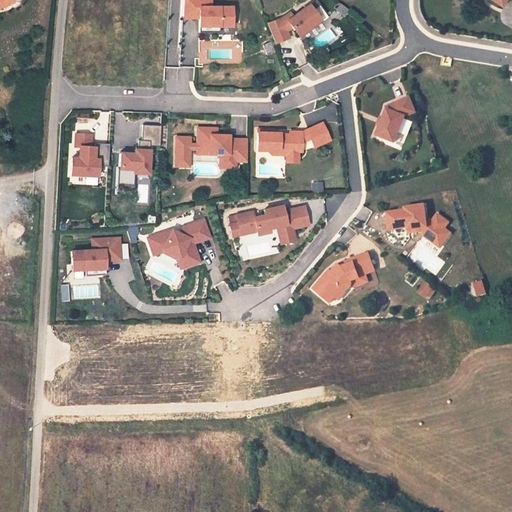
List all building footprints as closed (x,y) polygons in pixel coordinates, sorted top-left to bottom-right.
[(210,0),(183,0),(182,14),(198,14),(198,32),(209,32),(209,26),(219,26),(232,26),(232,7),(211,7),(210,0)] [(283,18),(267,24),(274,43),(288,38),(286,31),(291,27),(298,36),(319,20),(312,10),(308,5),(292,17),(289,13),(283,18)] [(319,5),(312,10),(319,20),(321,22),(327,18),(319,5)] [(408,97),(386,107),(387,109),(377,135),(395,143),(405,117),(415,112),(408,97)] [(159,146),(160,125),(142,124),(141,139),(138,139),(137,149),(134,148),(133,154),(130,154),(130,152),(120,152),(119,167),(117,167),(116,183),(126,184),(132,178),(133,172),(147,173),(149,145),(159,146)] [(322,124),(306,131),(313,148),(329,141),(322,124)] [(210,128),(197,128),(196,144),(196,149),(196,154),(219,154),(219,157),(227,157),(227,161),(235,161),(246,162),(246,139),(228,139),(228,135),(216,135),(209,135),(210,128)] [(271,130),(257,130),(256,151),(268,151),(271,155),(285,155),(289,152),(298,152),(301,152),(302,132),(289,132),(289,137),(279,137),(279,133),(271,133),(271,130)] [(107,164),(108,141),(94,141),(93,145),(90,145),(90,132),(75,131),(74,144),(78,144),(77,155),(70,155),(69,172),(96,174),(97,163),(107,164)] [(306,131),(302,132),(301,152),(313,148),(306,131)] [(196,149),(196,144),(189,144),(189,137),(176,137),(175,166),(188,166),(189,149),(196,149)] [(297,162),(298,152),(289,152),(285,155),(285,162),(297,162)] [(227,157),(219,157),(219,168),(235,168),(235,161),(227,161),(227,157)] [(131,192),(132,178),(126,184),(116,183),(115,191),(131,192)] [(406,210),(387,212),(390,230),(408,227),(409,233),(418,231),(417,228),(423,228),(424,235),(430,240),(433,235),(444,243),(452,233),(445,228),(450,222),(438,214),(434,219),(427,220),(425,204),(405,207),(406,210)] [(252,211),(236,215),(240,235),(256,231),(257,235),(269,232),(268,229),(276,227),(278,236),(293,233),(292,228),(307,225),(303,206),(283,211),(281,206),(263,210),(265,215),(253,218),(252,211)] [(171,230),(147,238),(151,249),(161,246),(162,249),(179,257),(182,267),(199,262),(195,251),(193,252),(190,244),(209,238),(203,220),(182,227),(179,233),(171,230)] [(91,248),(70,249),(71,268),(84,268),(94,267),(94,273),(104,273),(104,258),(103,255),(119,254),(118,235),(90,237),(91,248)] [(444,243),(433,235),(430,240),(441,247),(444,243)] [(162,249),(161,246),(151,249),(153,255),(161,252),(176,259),(179,269),(182,267),(179,257),(162,249)] [(328,271),(313,289),(330,303),(335,297),(339,300),(352,284),(351,281),(360,278),(359,276),(365,274),(375,271),(368,253),(352,259),(353,263),(341,267),(338,265),(331,273),(328,271)] [(352,259),(338,265),(341,267),(353,263),(352,259)] [(368,282),(365,274),(359,276),(360,278),(351,281),(352,284),(355,287),(368,282)] [(427,300),(436,290),(425,281),(417,291),(427,300)]
